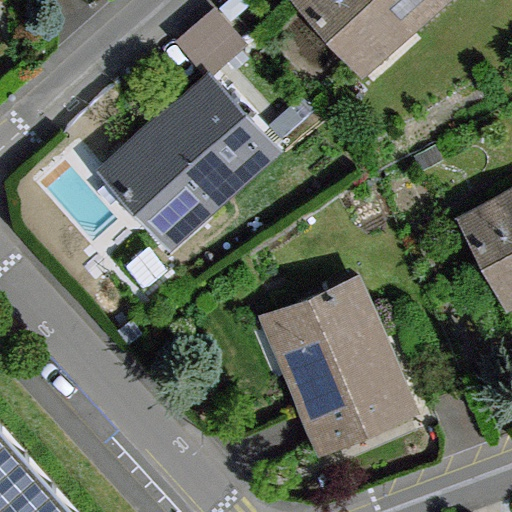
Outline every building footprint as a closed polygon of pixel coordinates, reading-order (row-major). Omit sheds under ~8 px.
[(306,0),(355,55),(401,13),(412,25),(439,0),(306,0)] [(178,37),(212,74),(250,41),(217,2),(178,37)] [(276,146),(212,74),(191,93),(109,166),(162,226),(209,186),(218,196),(276,146)] [(511,193),(469,216),(505,287),(511,283),(511,193)] [(358,278),(285,309),(309,366),(295,372),(326,442),(413,404),(358,278)] [(0,511),(83,511),(0,415),(0,511)]
